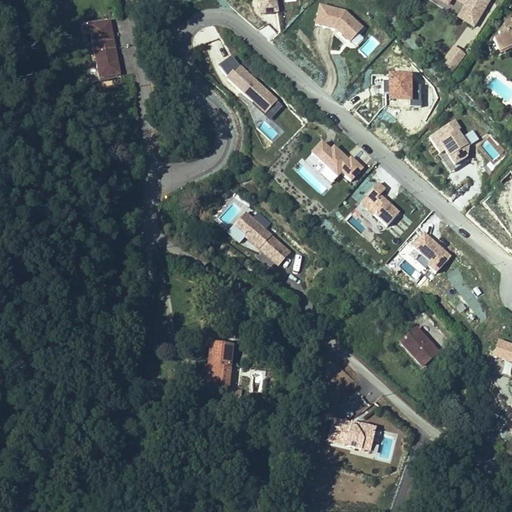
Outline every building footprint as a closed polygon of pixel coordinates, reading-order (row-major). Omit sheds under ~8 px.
[(255,0),(259,17),(279,14),(277,0),(255,0)] [(451,0),(463,7),(461,11),(476,20),(487,2),(484,0),(451,0)] [(318,6),(313,27),(335,31),(348,45),(363,28),(344,12),(318,6)] [(476,20),(461,11),(456,19),(471,28),(476,20)] [(492,40),(498,52),(511,45),(511,12),(497,34),(499,37),(492,40)] [(117,79),(115,66),(117,66),(111,31),(109,31),(107,19),(80,24),(82,36),(90,34),(96,69),(88,71),(90,83),(117,79)] [(267,24),(259,31),(270,42),(277,34),(267,24)] [(453,73),(465,55),(452,46),(440,65),(453,73)] [(239,68),(232,58),(219,68),(227,80),(251,101),(248,103),(268,121),(282,107),(239,68)] [(386,99),(409,99),(409,106),(420,106),(420,84),(413,84),(413,70),(384,70),(384,77),(386,77),(386,99)] [(499,117),(508,124),(511,119),(511,118),(507,114),(505,116),(502,114),(499,117)] [(454,122),(428,141),(449,173),(467,162),(465,159),(467,148),(456,133),(459,131),(454,122)] [(470,144),(479,139),(473,129),(464,135),(470,144)] [(321,144),(311,156),(325,168),(319,175),(330,185),(341,173),(350,181),(361,169),(350,160),(348,162),(333,148),(330,152),(321,144)] [(377,185),(359,204),(386,228),(398,214),(379,197),(384,191),(377,185)] [(278,266),(289,252),(280,244),(282,241),(279,233),(274,239),(245,213),(233,227),(278,266)] [(422,234),(403,257),(423,274),(427,270),(434,276),(450,258),(422,234)] [(422,368),(438,353),(416,329),(410,335),(400,344),(422,368)] [(511,345),(497,341),(491,360),(511,366),(511,345)] [(208,368),(206,388),(227,390),(230,367),(232,347),(210,345),(208,368)] [(326,443),(370,454),(376,429),(351,423),(349,424),(332,420),(326,443)]
